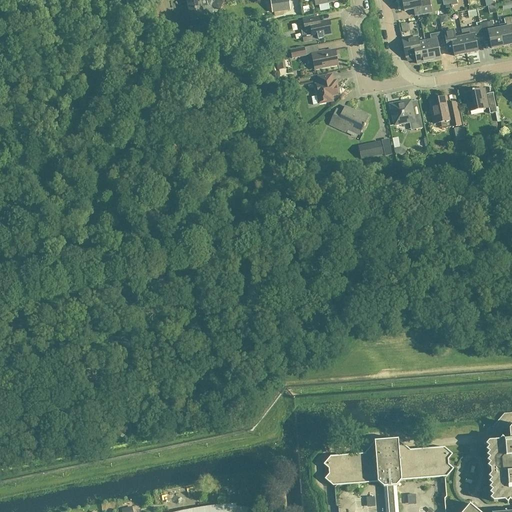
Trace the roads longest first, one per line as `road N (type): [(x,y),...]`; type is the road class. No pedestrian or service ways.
road 1 (track): [(511,186),(0,292)]
road 2 (residential): [(292,0),(295,15),(167,39),(161,0)]
road 3 (residential): [(358,0),(350,24),(364,85),(407,82)]
